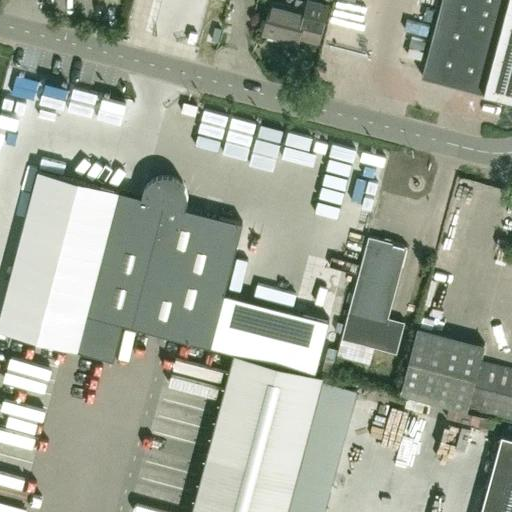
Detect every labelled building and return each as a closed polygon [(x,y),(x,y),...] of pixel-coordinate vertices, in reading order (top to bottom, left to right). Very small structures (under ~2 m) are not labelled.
[(328,5),(310,0),(308,0),(306,11),(272,1),(263,33),(298,42),(300,37),(318,42),(328,5)] [(511,0),(441,0),(421,75),(511,98),(511,0)] [(124,112),(136,116),(141,101),(128,98),(124,112)] [(194,102),(194,120),(213,120),(213,102),(194,102)] [(365,156),(359,177),(379,183),(385,162),(365,156)] [(95,313),(128,191),(39,167),(0,315),(0,327),(113,357),(123,320),(95,313)] [(148,196),(128,191),(95,313),(123,320),(211,343),(221,306),(243,221),(179,204),(183,192),(176,190),(172,183),(165,181),(158,185),(151,184),(148,196)] [(341,187),(332,215),(368,227),(378,199),(341,187)] [(407,245),(368,234),(341,337),(396,351),(405,320),(388,316),(407,245)] [(290,280),(305,244),(286,236),(271,272),(290,280)] [(302,312),(288,362),(316,369),(329,319),(302,312)] [(423,398),(441,331),(418,325),(400,392),(423,398)] [(441,331),(423,398),(467,409),(468,406),(511,416),(511,367),(480,359),(485,342),(441,331)] [(146,365),(150,352),(126,345),(122,358),(146,365)] [(232,359),(190,511),(286,511),(298,470),(321,383),(232,359)] [(479,444),(487,419),(470,412),(461,438),(479,444)] [(511,511),(511,433),(502,431),(480,511),(511,511)]
